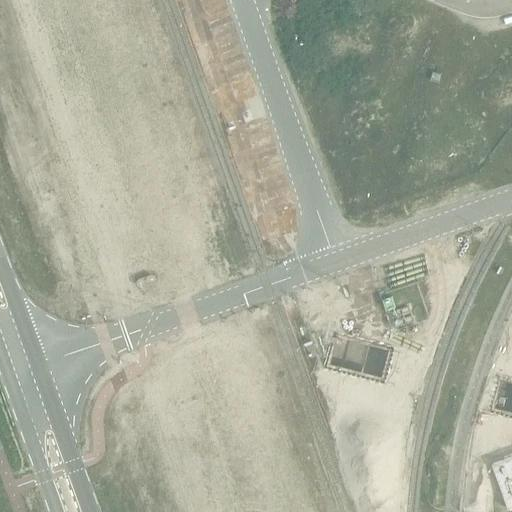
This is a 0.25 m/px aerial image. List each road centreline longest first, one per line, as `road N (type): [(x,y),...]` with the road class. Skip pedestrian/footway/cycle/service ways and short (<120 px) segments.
road 1 (unclassified): [(37,365),(511,200)]
road 2 (secondary): [(89,511),(37,365)]
road 3 (secondary): [(7,376),(54,511)]
